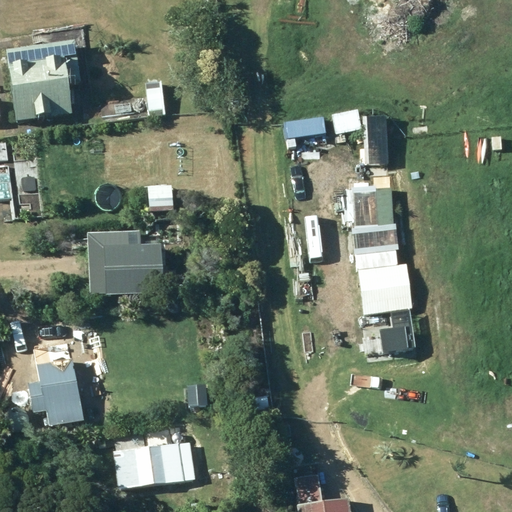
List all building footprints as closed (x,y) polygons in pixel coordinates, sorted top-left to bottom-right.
[(8,49),(17,119),(73,112),(69,82),(80,80),(75,41),(8,49)] [(15,174),(0,175),(0,203),(16,203),(15,174)] [(393,195),(342,192),(340,226),(355,227),(354,234),(390,236),(393,195)] [(177,194),(146,196),(147,222),(178,220),(177,194)] [(144,253),(103,252),(101,306),(142,307),(144,253)] [(76,370),(69,339),(48,343),(49,351),(36,354),(42,382),(30,384),(36,413),(47,410),(51,426),(85,419),(79,388),(88,386),(85,368),(76,370)] [(104,395),(125,391),(121,372),(100,376),(104,395)] [(197,443),(114,452),(118,488),(196,480),(194,468),(200,468),(197,443)] [(350,511),(348,499),(322,503),(320,482),(298,485),(301,506),(297,506),(297,511),(350,511)]
